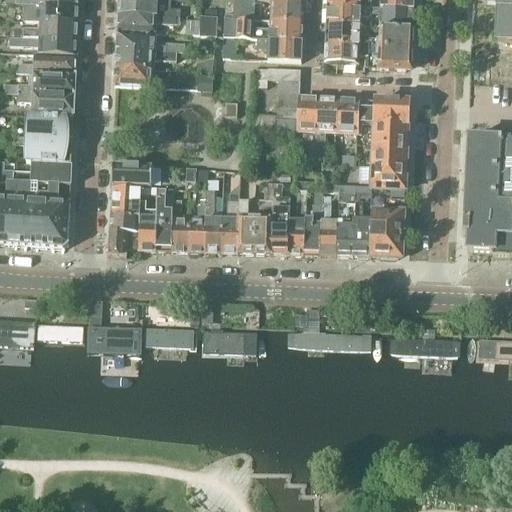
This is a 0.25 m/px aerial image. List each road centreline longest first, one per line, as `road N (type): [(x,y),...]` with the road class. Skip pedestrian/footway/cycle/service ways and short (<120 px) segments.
road 1 (tertiary): [(92,284),(422,298)]
road 2 (residential): [(92,284),(99,0)]
road 3 (residential): [(430,90),(422,298)]
road 4 (residential): [(430,90),(324,85),(312,67),(314,0)]
